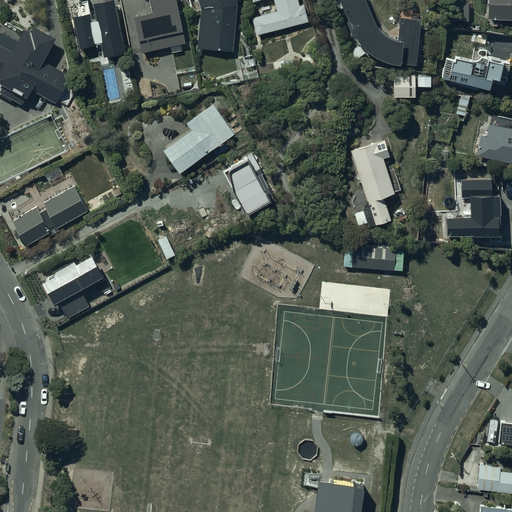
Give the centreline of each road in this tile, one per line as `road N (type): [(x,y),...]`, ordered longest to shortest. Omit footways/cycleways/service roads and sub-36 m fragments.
road 1 (residential): [(21,511),(30,357),(0,279)]
road 2 (unclassified): [(511,311),(432,451),(421,511)]
